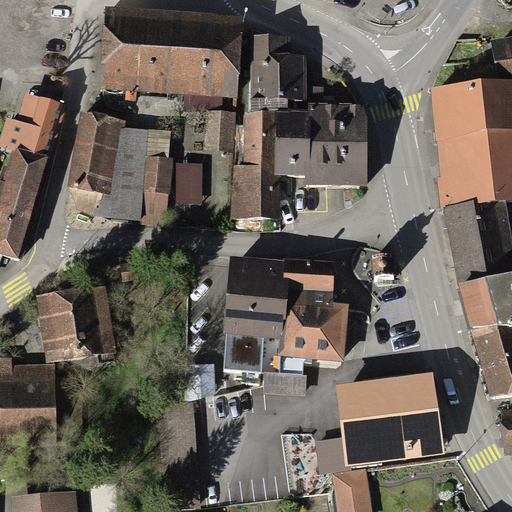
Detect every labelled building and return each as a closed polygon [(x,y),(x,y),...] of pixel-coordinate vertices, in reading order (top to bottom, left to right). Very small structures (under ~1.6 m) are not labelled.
[(234,30),(100,22),(95,95),(230,103),(234,30)] [(308,49),(249,47),(247,112),(276,113),(305,113),(308,49)] [(511,49),(487,53),(491,93),(511,91),(511,49)] [(65,102),(25,91),(17,122),(7,120),(0,145),(15,149),(50,159),(65,102)] [(511,91),(491,93),(431,98),(442,215),(500,210),(511,208),(511,91)] [(229,178),(230,228),(277,227),(276,190),(276,113),(247,112),(247,178),(229,178)] [(305,113),(276,113),(276,190),(360,191),(361,115),(305,113)] [(203,118),(202,156),(226,157),(228,119),(203,118)] [(78,126),(67,196),(101,201),(112,131),(78,126)] [(15,149),(0,204),(0,253),(23,260),(50,159),(15,149)] [(168,167),(143,166),(140,226),(164,228),(168,167)] [(510,281),(500,210),(443,218),(453,289),(510,281)] [(327,255),(270,251),(269,270),(268,283),(325,286),(327,255)] [(392,260),(370,261),(371,280),(392,280),(392,260)] [(269,270),(211,266),(204,361),(251,365),(255,318),(272,319),(275,283),(268,283),(269,270)] [(95,276),(31,286),(40,347),(104,337),(95,276)] [(325,286),(275,283),(272,319),(271,343),(334,348),(339,288),(325,286)] [(511,293),(499,294),(456,299),(467,344),(510,339),(511,338),(511,293)] [(511,355),(510,339),(467,344),(490,397),(511,395),(511,355)] [(0,351),(0,415),(47,414),(44,355),(0,357),(0,351)] [(209,372),(182,372),(182,404),(209,404),(209,372)] [(342,435),(317,438),(321,471),(445,455),(434,372),(336,385),(342,435)] [(511,409),(501,410),(503,454),(511,453),(511,409)] [(190,412),(156,414),(161,492),(196,490),(190,412)] [(332,473),(337,511),(371,511),(365,469),(332,473)] [(76,511),(75,493),(12,498),(13,511),(76,511)]
